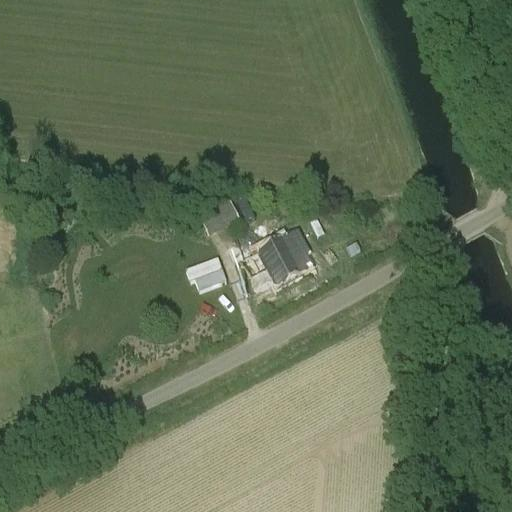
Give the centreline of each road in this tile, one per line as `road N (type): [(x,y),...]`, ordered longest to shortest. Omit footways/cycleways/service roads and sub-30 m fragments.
road 1 (unclassified): [(0,481),(511,204)]
road 2 (track): [(430,511),(443,243)]
road 3 (track): [(492,0),(510,205)]
